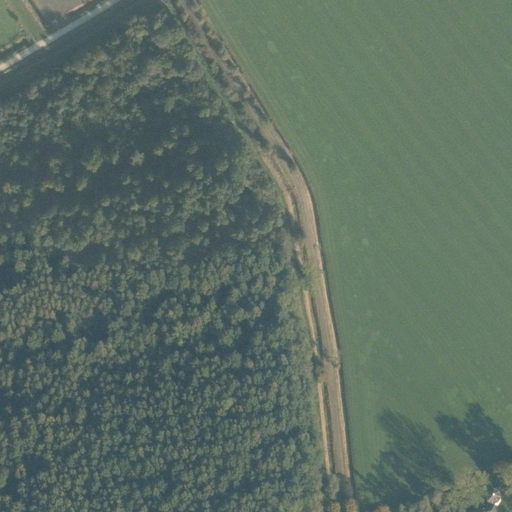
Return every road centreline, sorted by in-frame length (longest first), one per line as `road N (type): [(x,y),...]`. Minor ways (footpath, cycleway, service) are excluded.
road 1 (track): [(186,0),(301,196),(344,511)]
road 2 (unclassified): [(0,67),(113,0)]
